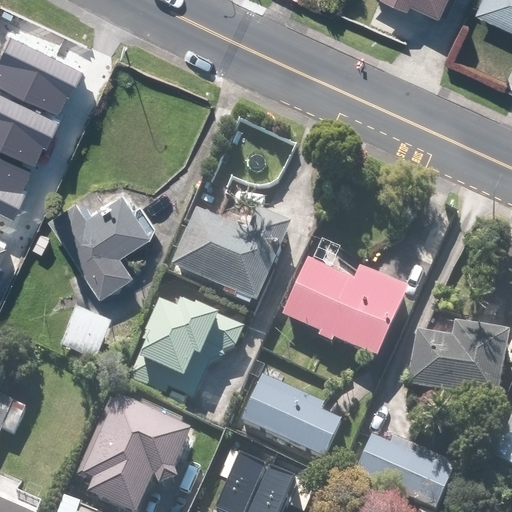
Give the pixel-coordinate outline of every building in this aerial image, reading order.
[(400,0),(414,6),(416,0),(417,0),(445,13),(450,0),(400,0)] [(511,0),(481,0),(477,12),(511,27),(511,0)] [(0,81),(65,111),(88,61),(13,26),(0,53),(0,81)] [(0,142),(41,161),(65,111),(0,81),(0,142)] [(0,203),(18,212),(41,161),(0,142),(0,203)] [(81,195),(53,215),(110,293),(141,270),(128,252),(159,229),(129,188),(94,213),(81,195)] [(200,210),(175,267),(262,305),(295,230),(267,217),(259,237),(200,210)] [(0,270),(13,239),(0,233),(0,270)] [(288,319),(323,334),(321,341),(338,348),(341,341),(387,361),(416,292),(359,267),(355,278),(313,260),(288,319)] [(196,402),(214,360),(232,368),(248,331),(191,307),(187,315),(160,306),(145,340),(150,342),(134,379),(171,395),(168,403),(183,409),(188,398),(196,402)] [(116,325),(81,309),(63,349),(98,365),(116,325)] [(444,336),(419,333),(412,388),(503,400),(511,336),(511,333),(445,324),(444,336)] [(348,415),(266,378),(246,424),(328,461),(348,415)] [(101,484),(95,500),(123,511),(148,511),(162,481),(178,487),(199,437),(118,402),(85,477),(101,484)] [(18,438),(27,415),(0,403),(0,443),(2,444),(6,433),(18,438)] [(511,429),(499,461),(511,467),(511,429)] [(374,436),(356,475),(439,511),(461,465),(396,436),(393,444),(374,436)] [(237,459),(215,510),(219,511),(245,511),(263,470),(237,459)] [(0,511),(33,511),(40,498),(20,489),(23,480),(0,469),(0,511)] [(265,469),(246,511),(277,511),(291,480),(265,469)]
